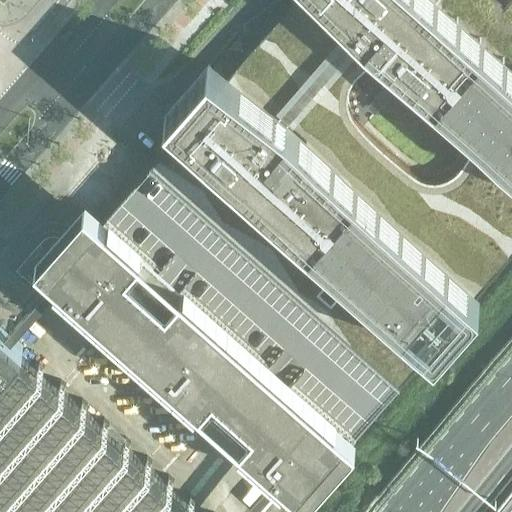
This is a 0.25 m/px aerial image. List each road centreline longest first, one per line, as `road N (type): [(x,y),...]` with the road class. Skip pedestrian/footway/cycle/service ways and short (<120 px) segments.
road 1 (primary): [(511,387),(409,511)]
road 2 (tertiary): [(63,111),(160,0)]
